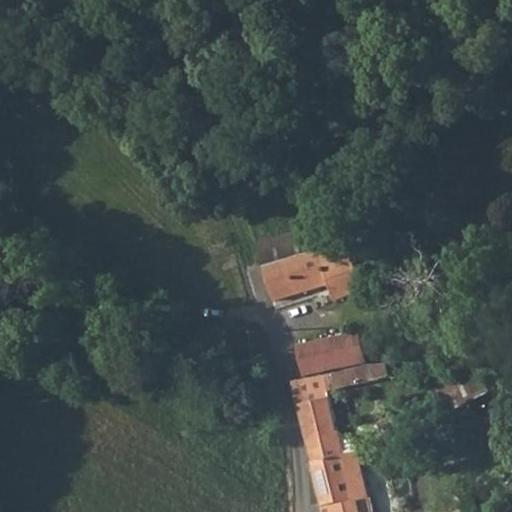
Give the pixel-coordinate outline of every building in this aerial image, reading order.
[(270,291),(272,301),(321,288),(327,307),(364,296),(349,244),(319,253),(310,227),(258,242),(270,291)] [(301,380),(364,365),(357,336),(292,352),(298,380),(301,380)] [(255,418),(280,410),(265,362),(234,371),(244,406),(252,404),(255,418)] [(482,366),(442,387),(455,410),(494,390),(482,366)] [(320,509),(319,511),(369,511),(366,487),(360,488),(358,474),(348,476),(332,392),(359,385),(356,373),(302,386),(295,387),(314,481),(320,509)] [(366,487),(364,474),(358,474),(360,488),(366,487)]
